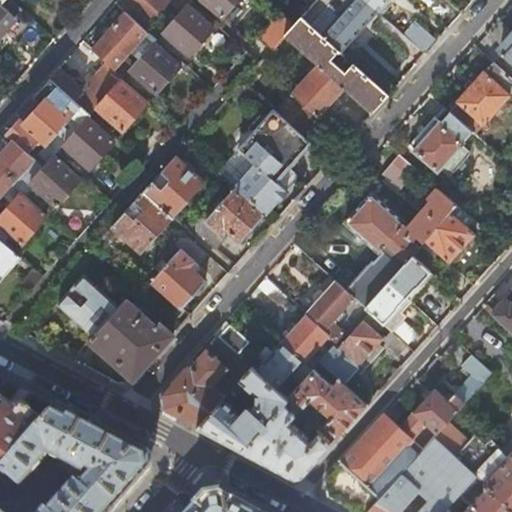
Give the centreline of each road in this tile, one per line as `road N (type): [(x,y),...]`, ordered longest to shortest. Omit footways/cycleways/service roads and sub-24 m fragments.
road 1 (residential): [(495,0),(123,414)]
road 2 (residential): [(252,56),(0,339)]
road 3 (residential): [(288,503),(511,256)]
road 4 (residential): [(0,122),(107,0)]
road 5 (residential): [(0,347),(123,414)]
